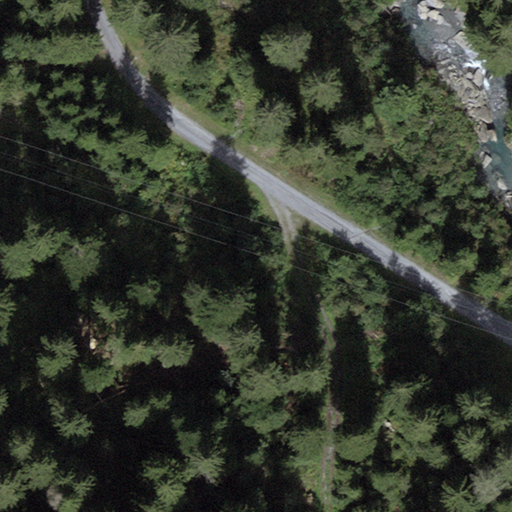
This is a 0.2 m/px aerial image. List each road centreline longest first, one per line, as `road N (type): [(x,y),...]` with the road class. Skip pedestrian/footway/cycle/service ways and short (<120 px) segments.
road 1 (track): [(98,0),(127,77),(151,111),(511,324)]
road 2 (track): [(276,191),(336,364),(331,511)]
